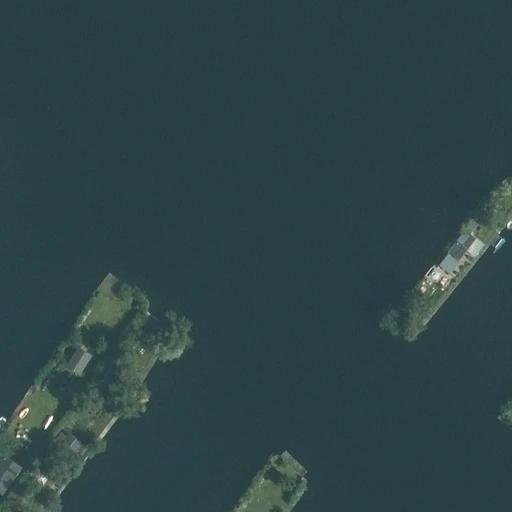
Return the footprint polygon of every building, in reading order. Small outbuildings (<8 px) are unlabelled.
[(473,220),(465,229),(466,230),(470,233),(478,224),(473,220)] [(466,230),(448,251),(460,261),(477,239),(470,233),(466,230)] [(77,350),(67,366),(81,375),(91,359),(77,350)] [(108,364),(99,377),(109,385),(119,371),(108,364)] [(74,378),(65,390),(82,402),(91,390),(74,378)] [(69,433),(58,447),(72,457),(83,444),(69,433)] [(0,493),(4,496),(23,468),(1,452),(0,453),(0,493)]
